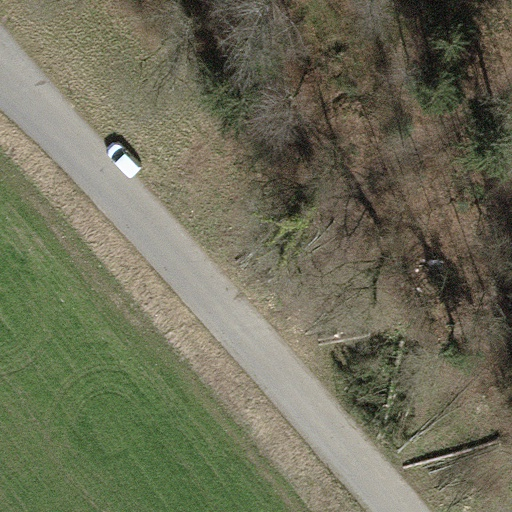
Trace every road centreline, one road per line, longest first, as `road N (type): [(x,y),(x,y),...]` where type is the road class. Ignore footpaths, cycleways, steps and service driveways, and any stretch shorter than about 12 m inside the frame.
road 1 (residential): [(400,511),(280,367),(0,81)]
road 2 (track): [(204,289),(511,88)]
